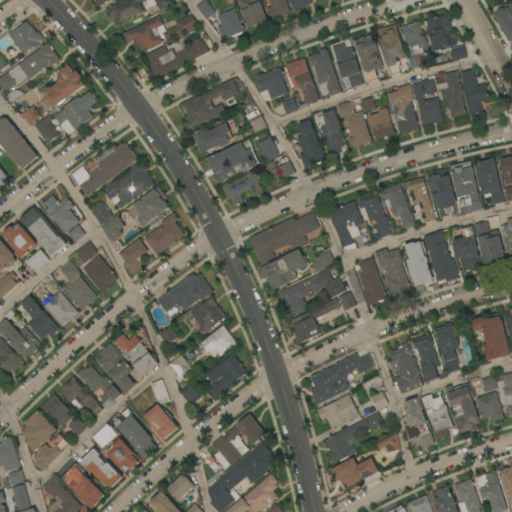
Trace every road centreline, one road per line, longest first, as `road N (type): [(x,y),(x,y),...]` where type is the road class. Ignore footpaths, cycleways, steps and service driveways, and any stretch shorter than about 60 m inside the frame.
road 1 (residential): [(0,416),(135,294),(219,235),(380,166),(511,131)]
road 2 (tertiary): [(49,0),(138,106),(219,235),(280,374),(317,511)]
road 3 (residential): [(0,214),(138,106),(233,60),(422,0)]
road 4 (residential): [(114,511),(280,374),(373,332),(511,287)]
road 5 (residential): [(351,511),(511,444)]
